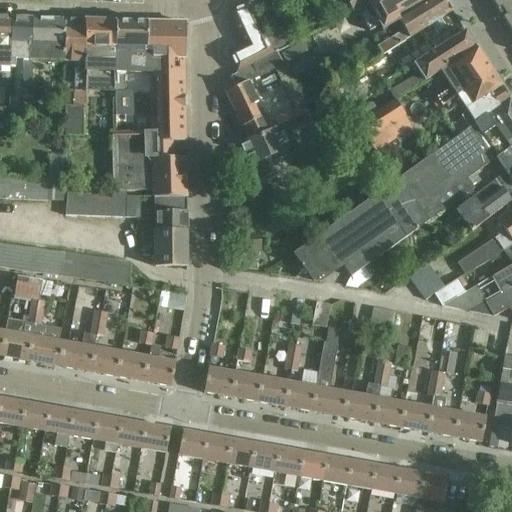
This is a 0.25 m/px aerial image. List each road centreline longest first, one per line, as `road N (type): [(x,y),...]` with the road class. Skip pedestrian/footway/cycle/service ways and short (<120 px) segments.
road 1 (residential): [(185,417),(207,288),(202,5)]
road 2 (residential): [(511,474),(185,417)]
road 3 (residential): [(185,417),(0,383)]
road 4 (residential): [(72,6),(202,5)]
